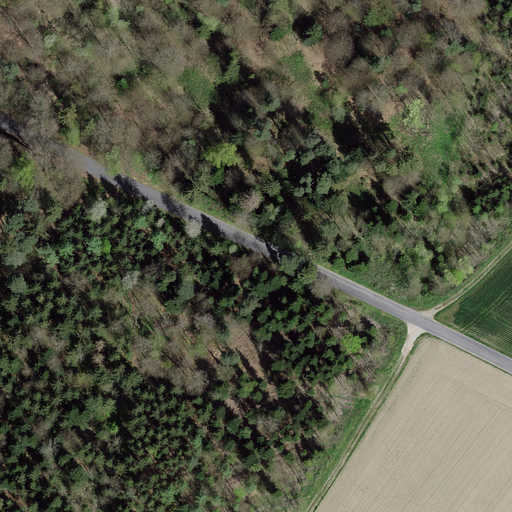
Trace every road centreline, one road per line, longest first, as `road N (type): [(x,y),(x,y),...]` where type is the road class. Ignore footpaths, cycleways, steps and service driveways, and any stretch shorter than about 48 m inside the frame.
road 1 (tertiary): [(0,120),(511,366)]
road 2 (track): [(309,511),(420,322)]
